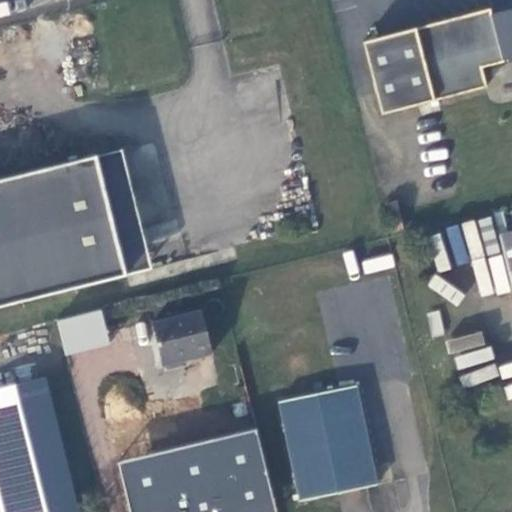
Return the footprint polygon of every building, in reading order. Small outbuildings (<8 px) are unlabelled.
[(363,41),(382,114),(487,87),(482,68),(505,62),(504,60),(511,58),(511,9),(493,14),(491,9),(363,41)] [(114,153),(96,158),(125,276),(144,271),(114,153)] [(96,158),(0,181),(0,307),(125,276),(96,158)] [(502,208),(492,210),(499,235),(508,232),(502,208)] [(499,235),(511,288),(511,231),(508,232),(499,235)] [(188,359),(213,352),(203,309),(153,321),(161,359),(186,352),(188,359)] [(103,311),(57,317),(62,353),(107,347),(103,311)] [(0,388),(0,503),(2,511),(79,511),(46,377),(0,388)] [(355,384),(280,400),(301,501),(377,485),(355,384)] [(118,462),(131,511),(177,511),(161,451),(118,462)]
